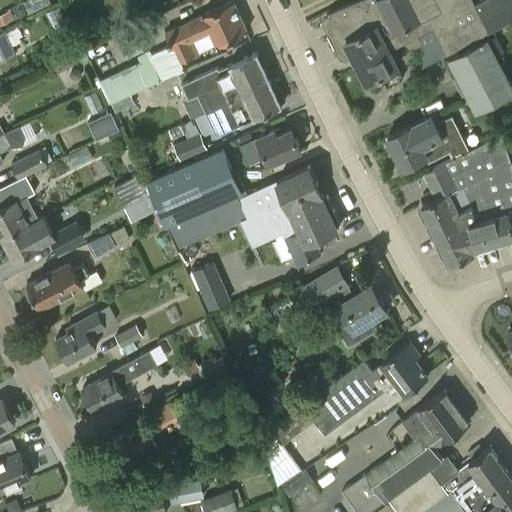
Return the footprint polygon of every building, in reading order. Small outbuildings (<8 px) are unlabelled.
[(356,0),(328,12),(335,27),(339,34),(342,40),(344,39),(344,40),(345,41),(348,47),(351,53),(351,54),(352,56),(354,59),(360,71),(358,73),(361,79),(364,79),(366,83),(379,76),(381,75),(387,86),(396,81),(402,78),(397,67),(392,58),(388,50),(396,46),(414,37),(418,35),(422,42),(423,45),(425,48),(427,53),(438,47),(440,51),(442,53),(443,55),(446,54),(493,28),(511,18),(511,0),(481,0),(475,3),(473,0),(356,0)] [(138,64),(100,81),(110,102),(184,69),(181,61),(199,52),(194,39),(210,32),(215,44),(246,30),(234,2),(165,32),(171,46),(150,55),(151,59),(138,65),(138,64)] [(10,10),(0,14),(0,25),(14,19),(10,10)] [(3,31),(0,32),(0,60),(14,53),(3,31)] [(466,93),(476,112),(483,108),(511,92),(511,84),(496,53),(504,48),(496,32),(487,37),(447,58),(453,68),(454,71),(456,74),(457,76),(466,93)] [(282,105),(270,78),(258,52),(230,65),(219,69),(218,67),(182,83),(189,98),(198,93),(216,134),(252,118),(282,105)] [(466,93),(457,76),(453,77),(462,95),(466,93)] [(115,112),(135,103),(131,94),(110,103),(115,112)] [(111,110),(88,121),(96,138),(119,128),(111,110)] [(449,151),(453,158),(469,149),(452,116),(440,122),(435,112),(401,130),(388,137),(404,168),(427,156),(430,161),(449,151)] [(4,132),(0,133),(0,162),(3,161),(0,155),(0,152),(12,146),(23,144),(25,137),(18,125),(4,132)] [(275,129),(257,137),(240,145),(249,164),(265,156),(268,163),(301,149),(291,127),(277,133),(275,129)] [(200,132),(173,143),(180,159),(207,148),(200,132)] [(483,143),(469,149),(453,158),(424,172),(426,176),(436,197),(422,204),(452,264),(475,252),(473,248),(511,236),(511,163),(502,133),(483,143)] [(40,148),(11,162),(18,176),(47,162),(40,148)] [(167,226),(170,224),(242,193),(231,170),(231,171),(221,150),(147,182),(166,226),(167,226)] [(244,197),(242,193),(170,224),(180,246),(260,212),(264,220),(257,223),(264,239),(287,229),(289,234),(285,236),(297,263),(320,253),(314,238),(337,228),(336,226),(339,224),(332,207),(328,208),(325,202),(328,199),(324,191),(320,192),(309,167),(244,197)] [(426,176),(424,172),(406,180),(407,181),(411,190),(421,185),(418,180),(426,176)] [(0,200),(3,206),(0,207),(0,235),(1,237),(39,216),(27,194),(35,190),(26,173),(0,187),(0,200)] [(138,173),(114,185),(125,205),(148,194),(138,173)] [(39,216),(1,237),(13,260),(52,239),(59,251),(79,241),(71,224),(56,232),(45,212),(39,216)] [(109,231),(87,241),(94,255),(115,244),(109,231)] [(231,299),(214,260),(192,270),(209,309),(231,299)] [(83,262),(72,268),(69,261),(27,283),(41,308),(82,286),(78,279),(89,274),(83,262)] [(332,291),(339,303),(338,303),(345,314),(333,321),(348,346),(378,328),(371,318),(386,309),(371,284),(353,295),(345,283),(347,282),(337,266),(301,288),(310,304),(332,291)] [(67,358),(69,361),(96,346),(90,335),(106,326),(105,325),(116,319),(108,304),(97,310),(97,309),(65,327),(67,331),(56,337),(62,348),(61,352),(64,357),(67,358)] [(174,306),(165,310),(171,322),(180,318),(174,306)] [(136,323),(115,335),(122,346),(142,335),(136,323)] [(375,397),(395,382),(403,393),(428,375),(415,358),(420,354),(409,340),(372,368),(366,360),(294,406),(303,419),(310,413),(325,433),(375,397)] [(148,350),(81,387),(94,412),(124,396),(119,385),(153,367),(154,361),(148,350)] [(194,358),(182,365),(187,375),(200,368),(194,358)] [(231,371),(225,359),(200,370),(206,382),(231,371)] [(367,511),(387,498),(389,501),(443,460),(435,448),(471,421),(446,388),(403,419),(415,436),(341,490),(358,511),(367,511)] [(151,391),(140,396),(147,411),(158,405),(151,391)] [(0,430),(14,423),(2,399),(0,399),(0,430)] [(145,462),(143,458),(167,445),(159,430),(180,419),(171,402),(150,412),(155,423),(131,435),(127,428),(109,437),(127,471),(145,462)] [(0,442),(0,490),(31,477),(19,450),(18,450),(13,437),(0,442)] [(448,456),(443,460),(389,501),(397,511),(511,511),(511,476),(489,445),(458,469),(448,456)] [(312,480),(305,469),(283,483),(290,494),(312,480)] [(198,477),(131,491),(135,511),(162,511),(166,511),(164,499),(172,497),(172,501),(201,495),(198,477)] [(230,489),(202,499),(206,511),(219,511),(237,506),(230,489)] [(13,499),(6,502),(10,511),(11,511),(21,508),(18,501),(13,499)] [(397,511),(389,501),(374,511),(397,511)]
